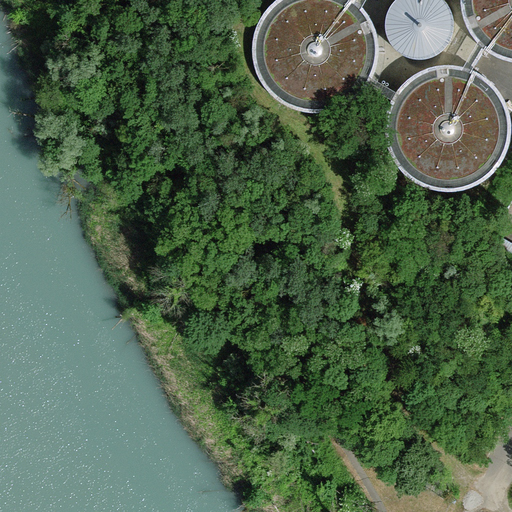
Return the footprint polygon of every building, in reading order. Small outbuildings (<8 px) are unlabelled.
[(357,0),(272,0),(264,9),(257,23),(252,38),(252,54),(255,68),(261,80),(269,90),(281,100),(299,108),(314,110),(330,108),(345,102),(358,93),(369,80),(375,67),(378,52),(377,36),(373,21),(365,8),(357,0)] [(391,0),(389,4),(385,17),(386,31),(392,42),(400,49),(411,54),(425,55),(438,50),(447,42),(451,34),(454,22),(453,10),(447,0),(391,0)] [(511,0),(462,0),(462,1),(466,15),(472,28),(479,38),(489,47),(500,52),(509,55),(511,55),(511,0)] [(477,69),(468,64),(452,61),(434,62),(417,69),(406,77),(397,87),(389,100),(385,116),(385,131),(388,145),(394,158),(402,168),(414,178),(432,185),(447,188),(463,186),(478,180),(491,171),(502,158),(508,144),(511,129),(510,113),(506,99),(498,86),(486,74),(477,69)] [(511,198),(501,216),(511,222),(511,198)]
